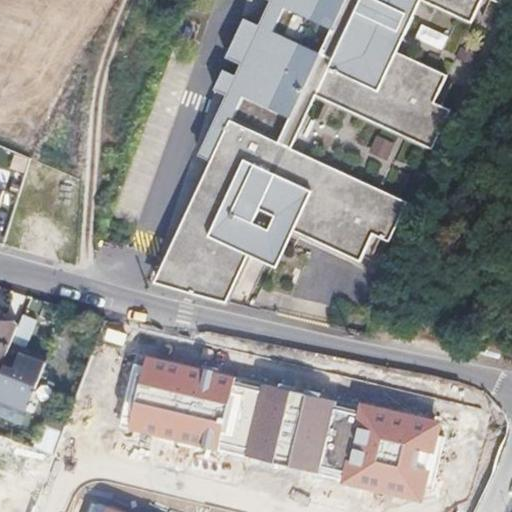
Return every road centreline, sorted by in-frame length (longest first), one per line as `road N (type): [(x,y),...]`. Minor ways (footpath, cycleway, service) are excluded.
road 1 (residential): [(0,264),(511,388)]
road 2 (track): [(83,287),(94,92),(127,0)]
road 3 (residential): [(50,511),(73,458),(295,511)]
